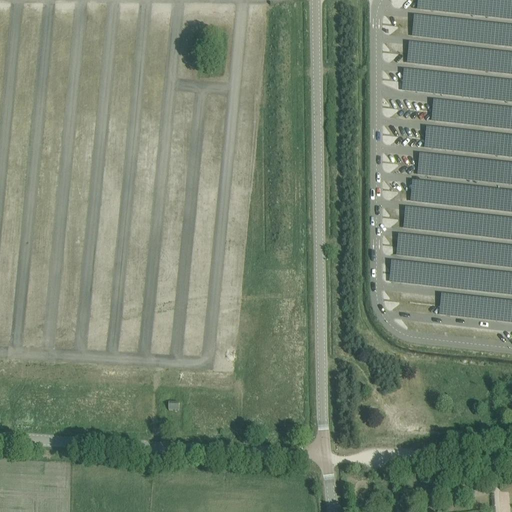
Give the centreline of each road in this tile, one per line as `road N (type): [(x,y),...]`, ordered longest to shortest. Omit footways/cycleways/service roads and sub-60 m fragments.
road 1 (unclassified): [(324,454),(316,0)]
road 2 (unclassified): [(324,454),(0,435)]
road 3 (track): [(511,461),(324,454)]
